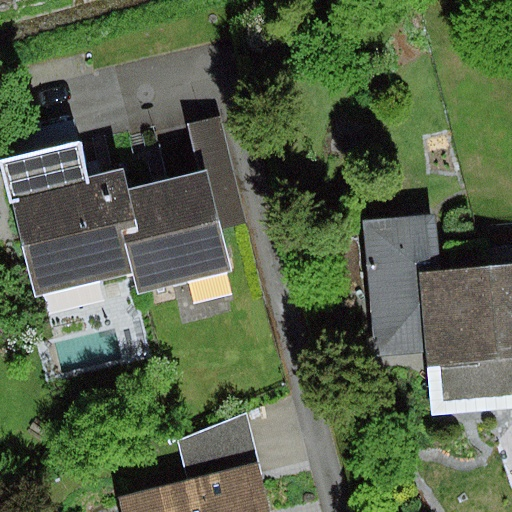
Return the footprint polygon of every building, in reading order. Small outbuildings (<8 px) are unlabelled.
[(217,114),(184,122),(196,173),(210,231),(243,223),(217,114)] [(72,144),(0,161),(0,170),(31,299),(124,277),(114,233),(132,229),(123,192),(117,167),(80,176),(72,144)] [(196,173),(123,192),(132,229),(114,233),(124,277),(136,294),(222,271),(210,231),(196,173)] [(431,213),(358,221),(372,355),(422,350),(428,416),(511,407),(511,262),(437,271),(431,213)] [(177,441),(185,481),(253,464),(242,413),(177,441)] [(185,481),(115,500),(118,511),(265,511),(253,464),(185,481)]
